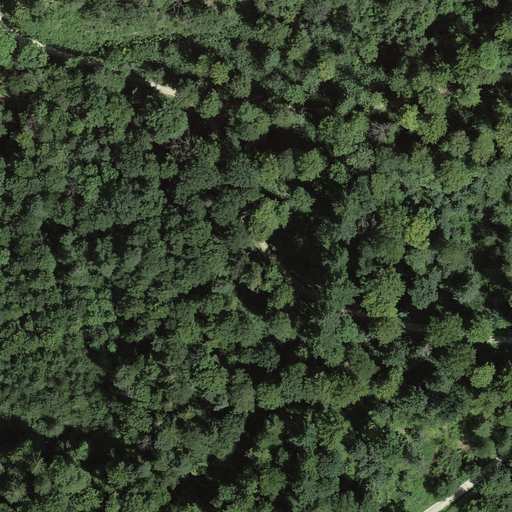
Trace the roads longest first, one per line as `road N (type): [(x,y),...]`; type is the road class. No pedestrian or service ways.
road 1 (track): [(511,342),(392,327),(321,303),(278,271),(238,219),(225,186),(223,106),(15,37),(0,25)]
road 2 (track): [(193,511),(175,500),(108,398),(48,227)]
road 3 (track): [(511,80),(325,111),(223,106)]
